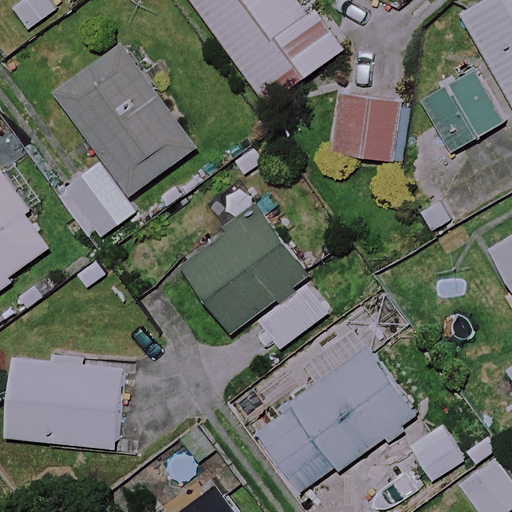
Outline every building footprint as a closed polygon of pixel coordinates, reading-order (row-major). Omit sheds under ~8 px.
[(63,8),(56,0),(24,0),(12,11),(33,34),(63,8)] [(310,0),(308,0),(304,4),(300,0),(191,0),(270,105),(329,61),(347,48),(310,0)] [(484,57),(419,95),(452,152),(511,117),(511,118),(511,0),(489,0),(460,17),(477,45),(484,57)] [(92,56),(77,35),(40,62),(55,83),(92,56)] [(199,146),(127,46),(61,95),(107,159),(63,191),(98,240),(138,211),(128,198),(199,146)] [(407,103),(338,97),(333,154),(402,160),(407,103)] [(0,293),(19,278),(16,275),(52,246),(27,216),(34,211),(4,173),(0,176),(0,293)] [(332,313),(258,211),(181,266),(229,333),(255,314),(280,350),(332,313)] [(511,234),(486,250),(511,293),(511,234)] [(411,421),(383,376),(354,330),(305,361),(321,386),(254,428),(295,494),(411,421)] [(51,350),(50,361),(14,358),(7,438),(116,447),(123,367),(87,364),(88,353),(51,350)] [(506,511),(511,508),(511,480),(502,465),(466,490),(481,511),(506,511)] [(230,511),(213,487),(178,511),(230,511)]
